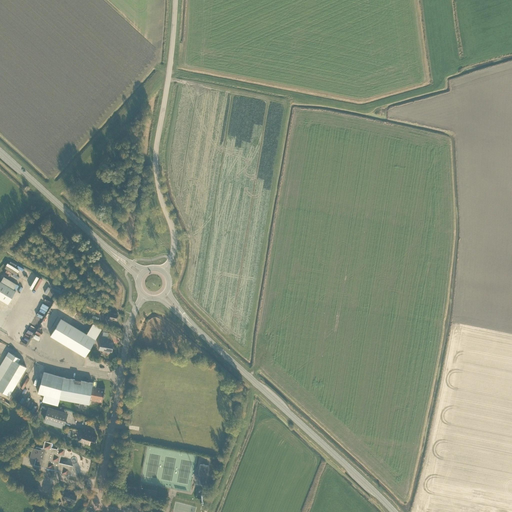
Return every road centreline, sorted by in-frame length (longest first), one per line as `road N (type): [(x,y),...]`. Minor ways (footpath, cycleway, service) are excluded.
road 1 (tertiary): [(163,271),(174,236),(155,157),(175,0)]
road 2 (primary): [(391,511),(195,327)]
road 3 (primary): [(110,251),(0,150)]
road 4 (secondary): [(93,506),(120,377)]
road 5 (unclassified): [(0,335),(50,363),(120,377)]
